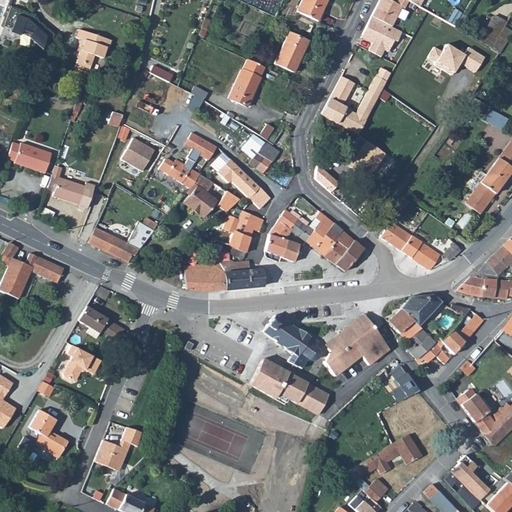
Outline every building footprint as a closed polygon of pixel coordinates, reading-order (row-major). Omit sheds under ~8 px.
[(300,0),(296,11),(317,21),(327,0),(300,0)] [(405,10),(384,0),(382,0),(364,37),(375,42),(371,51),(386,59),(395,41),(399,43),(404,32),(396,28),(405,10)] [(12,6),(4,26),(11,28),(11,30),(20,34),(29,35),(42,47),(44,41),(51,43),(55,34),(38,19),(36,15),(12,6)] [(479,42),(491,49),(507,24),(494,16),(479,42)] [(491,49),(490,50),(498,55),(511,32),(511,17),(507,24),(491,49)] [(79,39),(77,44),(81,46),(79,52),(72,68),(86,72),(93,56),(101,59),(105,48),(107,49),(110,41),(78,29),(75,37),(79,39)] [(288,32),(273,64),(292,73),(308,41),(288,32)] [(487,57),(470,47),(463,57),(444,46),(434,63),(450,72),(456,61),(477,74),(487,57)] [(263,67),(246,59),(241,68),(240,68),(226,98),(246,107),(260,78),(259,77),(263,67)] [(152,65),(148,72),(162,79),(168,82),(172,75),(152,65)] [(341,76),(320,114),(357,134),(386,82),(375,76),(355,112),(341,105),(353,83),(341,76)] [(180,78),(176,86),(182,90),(189,93),(193,85),(180,78)] [(196,80),(193,85),(207,92),(210,87),(196,80)] [(193,85),(189,93),(202,101),(207,92),(193,85)] [(471,96),(469,100),(472,102),(472,103),(481,108),(484,104),(471,96)] [(24,103),(21,113),(30,116),(33,107),(24,103)] [(500,113),(492,109),(489,115),(496,119),(500,113)] [(121,114),(111,110),(106,123),(116,127),(121,114)] [(265,141),(266,142),(273,130),(267,126),(259,137),(265,141)] [(190,151),(207,161),(216,146),(182,127),(179,133),(188,138),(184,144),(191,149),(190,151)] [(241,157),(249,163),(256,153),(264,142),(246,130),(235,145),(240,148),(237,151),(243,155),(241,157)] [(281,132),(272,146),(278,150),(286,137),(281,132)] [(154,151),(135,139),(122,160),(141,172),(154,151)] [(365,140),(348,165),(367,179),(385,154),(365,140)] [(11,141),(5,158),(13,161),(13,163),(42,173),(49,152),(20,142),(19,144),(11,141)] [(263,157),(256,169),(263,173),(279,151),(278,150),(272,146),(266,142),(265,141),(264,142),(256,153),(263,157)] [(473,191),(464,203),(479,214),(511,169),(511,142),(510,141),(485,174),(480,171),(468,187),(473,191)] [(249,163),(248,164),(256,169),(263,157),(256,153),(249,163)] [(157,169),(189,189),(199,173),(175,159),(173,162),(165,157),(157,169)] [(230,159),(216,172),(227,183),(230,180),(259,210),(270,201),(230,159)] [(54,166),(46,189),(52,192),(51,196),(85,208),(93,185),(85,182),(83,186),(59,177),(62,169),(54,166)] [(103,172),(100,180),(104,182),(106,178),(108,179),(110,175),(103,172)] [(204,176),(197,184),(206,191),(212,183),(204,176)] [(206,191),(197,184),(182,203),(203,219),(218,200),(206,191)] [(393,189),(385,199),(391,204),(399,193),(393,189)] [(227,192),(216,206),(225,212),(240,200),(227,192)] [(223,223),(222,229),(231,233),(227,245),(233,248),(245,253),(250,237),(252,231),(258,233),(263,220),(236,209),(233,210),(231,216),(230,215),(225,218),(223,223)] [(285,210),(277,221),(279,223),(290,231),(297,222),(298,220),(289,213),(285,210)] [(291,210),(289,213),(298,220),(297,222),(311,234),(305,243),(322,257),(335,241),(333,240),(341,230),(319,212),(308,226),(307,225),(306,222),(291,210)] [(466,212),(456,224),(462,230),(473,218),(466,212)] [(95,227),(87,243),(126,263),(154,230),(138,221),(127,242),(95,227)] [(290,231),(289,232),(305,243),(311,234),(297,222),(290,231)] [(279,223),(275,229),(280,232),(287,237),(289,232),(290,231),(279,223)] [(388,224),(380,237),(404,254),(428,270),(439,255),(393,224),(388,224)] [(268,235),(264,253),(268,254),(279,258),(285,241),(277,238),(280,232),(275,229),(273,228),(268,235)] [(335,241),(322,257),(343,273),(363,250),(362,248),(341,230),(333,240),(335,241)] [(280,232),(277,238),(285,241),(287,237),(280,232)] [(287,237),(285,241),(303,247),(305,243),(289,232),(287,237)] [(511,242),(509,240),(501,247),(511,258),(511,242)] [(285,241),(279,258),(292,262),(296,252),(301,254),(303,247),(285,241)] [(9,243),(0,256),(0,261),(7,266),(13,258),(18,249),(9,243)] [(444,251),(441,258),(447,262),(460,250),(453,243),(444,251)] [(511,258),(501,247),(493,255),(505,268),(508,266),(511,271),(511,258)] [(233,248),(231,253),(243,258),(245,253),(233,248)] [(24,264),(7,294),(18,298),(30,272),(56,283),(63,269),(37,256),(36,258),(29,254),(24,264)] [(493,255),(476,273),(494,276),(495,275),(497,276),(505,268),(493,255)] [(7,266),(0,281),(0,290),(7,294),(24,264),(13,258),(7,266)] [(184,266),(186,289),(194,292),(199,292),(263,287),(261,270),(249,271),(248,261),(234,262),(231,260),(214,262),(214,265),(211,263),(184,266)] [(470,276),(455,291),(456,292),(463,295),(480,297),(483,279),(470,276)] [(483,279),(480,297),(504,300),(505,296),(506,282),(483,279)] [(411,297),(387,321),(400,335),(408,344),(405,348),(415,360),(434,343),(418,327),(441,302),(432,295),(411,297)] [(453,305),(448,310),(460,321),(470,310),(453,305)] [(86,306),(77,321),(88,327),(85,333),(95,338),(100,330),(117,340),(124,329),(86,306)] [(283,350),(291,354),(296,358),(298,354),(307,359),(308,360),(311,361),(313,361),(316,359),(317,358),(318,357),(319,355),(319,353),(319,351),(318,350),(315,346),(318,341),(298,329),(297,330),(274,314),(271,319),(270,318),(264,326),(265,327),(261,333),(270,339),(271,338),(275,341),(274,343),(280,346),(284,348),(283,350)] [(475,314),(465,326),(472,333),(483,321),(475,314)] [(362,315),(323,345),(328,352),(323,363),(333,377),(360,357),(369,367),(389,351),(362,315)] [(511,315),(502,330),(511,337),(511,315)] [(452,330),(440,342),(453,355),(472,333),(465,326),(457,335),(452,330)] [(434,343),(415,360),(418,363),(422,360),(426,363),(435,356),(444,365),(449,359),(434,343)] [(71,344),(69,348),(76,353),(74,357),(96,367),(100,360),(71,344)] [(71,356),(63,372),(75,378),(79,370),(84,369),(92,374),(96,367),(74,357),(76,353),(69,348),(66,353),(71,356)] [(296,358),(291,354),(288,360),(286,362),(295,367),(301,369),(307,359),(298,354),(296,358)] [(328,395),(262,360),(248,386),(274,400),(277,395),(317,416),(328,395)] [(467,360),(459,369),(467,377),(475,368),(471,364),(467,360)] [(384,369),(374,379),(378,391),(396,382),(389,373),(387,375),(384,369)] [(75,378),(63,372),(63,373),(64,377),(71,380),(74,380),(75,378)] [(0,426),(2,428),(13,410),(0,402),(0,399),(9,384),(0,378),(0,426)] [(54,388),(42,381),(36,391),(49,398),(54,388)] [(456,399),(481,434),(483,433),(505,411),(501,407),(490,417),(487,413),(489,412),(471,388),(456,399)] [(511,404),(505,411),(483,433),(491,445),(495,446),(511,429),(511,404)] [(38,410),(28,426),(40,434),(34,444),(57,457),(67,441),(49,430),(55,420),(38,410)] [(136,434),(124,427),(120,438),(132,444),(136,434)] [(391,443),(344,472),(354,482),(376,468),(380,475),(390,469),(385,462),(399,454),(405,464),(421,455),(408,434),(391,443)] [(125,450),(102,439),(94,461),(118,470),(125,450)] [(458,463),(449,471),(480,501),(489,491),(470,474),(476,468),(464,456),(457,461),(458,463)] [(511,467),(501,478),(506,483),(511,488),(511,467)] [(449,471),(442,479),(471,510),(480,501),(449,471)] [(376,478),(364,492),(366,494),(372,498),(382,508),(383,510),(391,502),(382,494),(387,489),(376,478)] [(511,488),(506,483),(485,505),(492,511),(503,511),(511,503),(511,488)] [(431,485),(423,493),(440,511),(448,503),(431,485)] [(113,488),(105,504),(121,511),(156,511),(157,510),(113,488)] [(363,502),(354,511),(377,511),(382,508),(372,498),(365,504),(363,502)] [(414,502),(407,510),(409,511),(414,511),(419,506),(414,502)]
